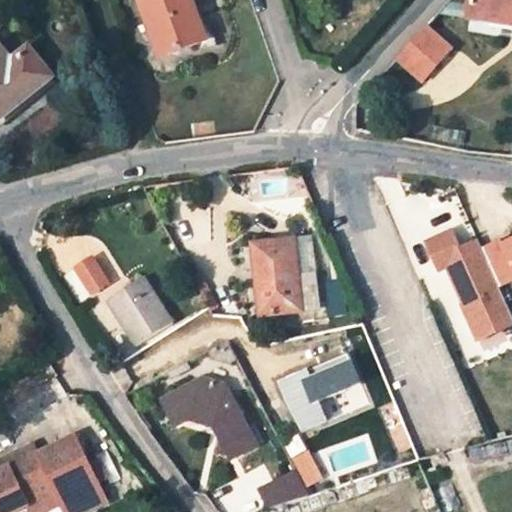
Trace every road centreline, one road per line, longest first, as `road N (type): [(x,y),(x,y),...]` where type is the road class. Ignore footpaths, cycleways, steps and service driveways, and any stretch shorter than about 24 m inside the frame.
road 1 (residential): [(0,213),(62,331),(188,511)]
road 2 (residential): [(0,201),(135,166),(297,142)]
road 3 (residential): [(297,142),(511,173)]
road 4 (residential): [(297,142),(299,111),(396,0)]
road 5 (residential): [(249,0),(297,142)]
